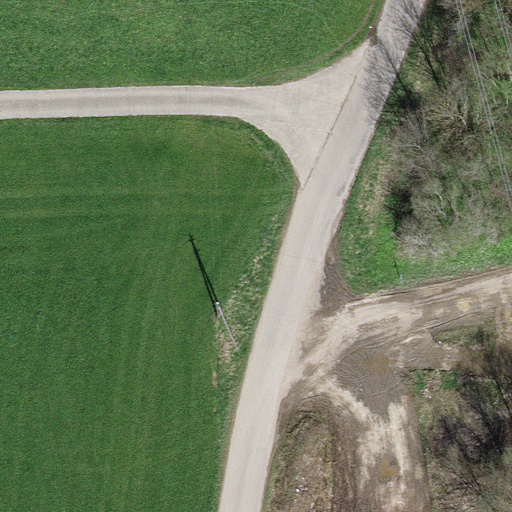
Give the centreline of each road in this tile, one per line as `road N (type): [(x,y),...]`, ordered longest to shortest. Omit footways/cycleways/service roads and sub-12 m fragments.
road 1 (unclassified): [(248,511),(337,104),(385,0)]
road 2 (track): [(0,100),(337,104)]
road 3 (track): [(288,333),(511,279)]
